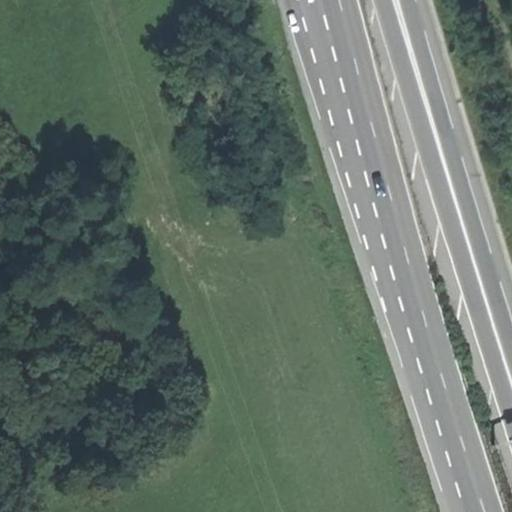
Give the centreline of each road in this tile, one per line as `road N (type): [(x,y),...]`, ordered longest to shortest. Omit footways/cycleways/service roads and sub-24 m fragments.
road 1 (trunk): [(340,3),(487,511)]
road 2 (trunk): [(511,383),(395,0)]
